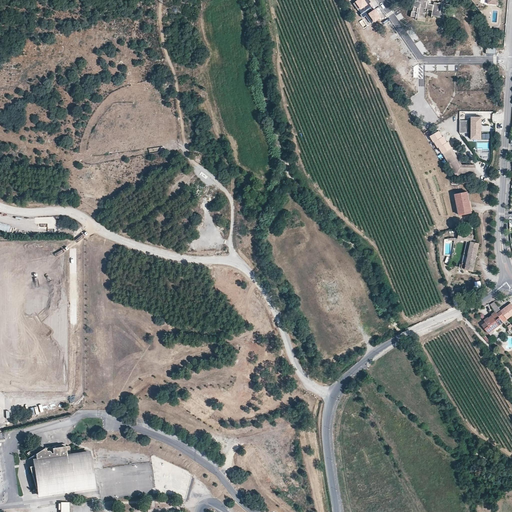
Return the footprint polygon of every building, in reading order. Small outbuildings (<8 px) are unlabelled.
[(370,7),(371,6),(369,3),(370,2),(368,1),(368,0),(357,0),(356,1),(360,7),(359,7),(360,9),(359,10),(361,13),(370,7)] [(414,4),(412,11),(411,11),(410,17),(417,18),(417,19),(425,21),(426,17),(424,16),(426,10),(432,11),(431,17),(433,18),(433,16),(450,20),(451,12),(453,12),(454,7),(439,4),(433,3),(433,4),(430,4),(428,3),(429,0),(418,0),(418,2),(416,1),(415,4),(414,4)] [(370,7),(361,13),(360,14),(362,18),(365,16),(371,24),(381,17),(377,12),(375,9),(373,10),(370,7)] [(481,116),(471,116),(471,133),(481,133),(481,129),(481,125),(481,116)] [(444,154),(452,149),(445,138),(444,138),(440,131),(431,137),(435,144),(436,144),(439,149),(441,148),(444,154)] [(462,167),(453,151),(445,155),(457,177),(474,177),(474,167),(462,167)] [(471,214),(467,194),(454,196),(458,216),(471,214)] [(470,242),(479,244),(477,236),(464,234),(463,240),(466,241),(470,242)] [(460,269),(463,270),(470,242),(466,241),(460,269)] [(463,270),(473,272),(479,244),(470,242),(463,270)] [(494,300),(489,303),(495,310),(502,319),(511,312),(511,301),(509,302),(500,308),(494,300)] [(487,331),(503,320),(502,319),(495,310),(491,312),(492,313),(488,315),(489,317),(481,322),(487,331)] [(42,405),(39,406),(39,407),(30,409),(32,416),(44,414),(42,405)] [(35,494),(61,490),(92,485),(87,452),(69,455),(67,445),(63,446),(62,443),(59,443),(56,444),(48,447),(47,444),(45,444),(43,446),(42,447),(42,449),(41,448),(39,448),(38,447),(34,448),(32,449),(28,450),(26,451),(25,452),(24,453),(27,456),(29,455),(31,466),(27,466),(33,489),(34,489),(35,494)] [(58,501),(58,511),(66,511),(67,501),(58,501)]
